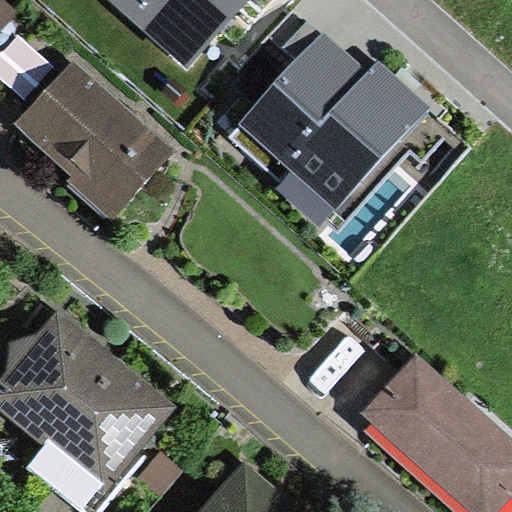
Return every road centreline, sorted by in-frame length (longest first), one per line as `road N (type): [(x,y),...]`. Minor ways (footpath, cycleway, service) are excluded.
road 1 (residential): [(0,188),(387,511)]
road 2 (residential): [(403,0),(511,97)]
